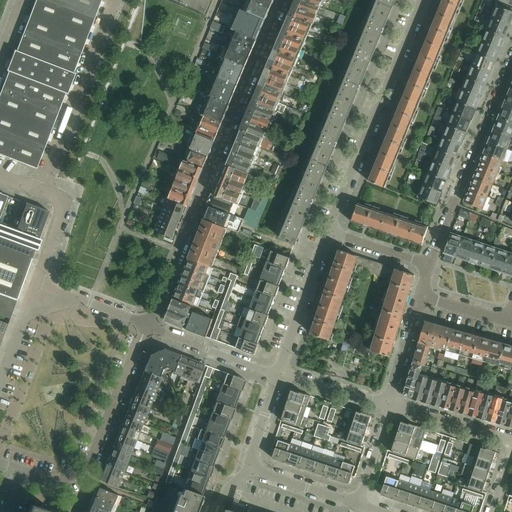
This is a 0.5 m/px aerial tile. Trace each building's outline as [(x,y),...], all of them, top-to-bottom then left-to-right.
[(73,73),(87,36),(101,0),(36,0),(16,52),(14,51),(6,71),(8,72),(0,93),(0,155),(36,169),(58,113),(65,94),(67,95),(75,74),(73,73)] [(270,9),(250,0),(245,0),(245,3),(247,3),(244,10),(266,20),(270,9)] [(250,0),(270,9),(274,0),(250,0)] [(300,0),(296,0),(294,6),(317,15),(320,7),(300,0)] [(378,0),(375,9),(390,15),(395,0),(378,0)] [(441,0),(436,14),(453,21),(459,7),(462,0),(441,0)] [(289,16),(312,23),(313,23),(317,15),(294,6),(289,16)] [(511,12),(497,6),(492,19),(510,26),(511,22),(511,12)] [(266,20),(244,10),(241,8),(236,18),(261,30),(266,20)] [(375,9),(363,38),(378,44),(382,33),(383,33),(385,29),(384,29),(390,15),(375,9)] [(430,28),(424,42),(442,49),(448,35),(453,21),(436,14),(430,28)] [(340,15),(337,23),(343,25),(346,17),(340,15)] [(289,16),(286,23),(308,32),(312,23),(289,16)] [(261,30),(236,18),(232,29),(235,30),(257,40),(261,30)] [(510,26),(492,19),(487,31),(505,39),(510,26)] [(286,23),(283,31),(305,40),(308,32),(286,23)] [(257,40),(235,30),(231,39),(254,49),(257,40)] [(283,31),(279,40),(301,49),(305,40),(283,31)] [(505,39),(487,31),(482,43),(500,51),(505,39)] [(470,32),(470,33),(468,38),(473,40),(476,41),(478,35),(470,32)] [(363,38),(351,66),(366,72),(378,44),(363,38)] [(254,49),(231,39),(228,48),(250,58),(254,49)] [(279,40),(275,49),(297,59),(301,49),(279,40)] [(419,55),(413,69),(431,77),(436,63),(442,49),(424,42),(419,55)] [(500,51),(482,43),(477,55),(496,63),(500,51)] [(250,58),(228,48),(224,57),(225,58),(246,66),(250,58)] [(275,49),(271,58),(294,67),(297,59),(275,49)] [(496,63),(477,55),(472,66),(491,74),(496,63)] [(246,66),(225,58),(221,67),(242,76),(246,66)] [(271,58),(268,66),(290,75),(294,67),(271,58)] [(268,66),(264,75),(286,84),(290,75),(268,66)] [(351,66),(339,95),(354,101),(359,90),(360,90),(362,86),(361,86),(366,72),(351,66)] [(491,74),(472,66),(467,78),(486,86),(491,74)] [(242,76),(221,67),(217,76),(239,85),(242,76)] [(407,83),(401,97),(419,105),(425,91),(431,77),(413,69),(407,83)] [(264,75),(260,84),(283,93),(286,84),(264,75)] [(239,85),(217,76),(213,86),(235,95),(239,85)] [(486,86),(467,78),(463,90),(481,98),(486,86)] [(313,95),(316,86),(313,85),(308,83),(305,92),(313,95)] [(260,84),(257,93),(279,102),(283,93),(260,84)] [(235,95),(213,86),(210,95),(231,103),(235,95)] [(481,98),(463,90),(458,102),(476,110),(481,98)] [(257,93),(253,102),(275,112),(279,102),(257,93)] [(499,118),(511,123),(511,94),(509,94),(504,106),(499,118)] [(231,103),(210,95),(205,105),(227,114),(231,103)] [(339,95),(328,124),(343,130),(354,101),(339,95)] [(396,111),(390,125),(408,132),(414,118),(419,105),(401,97),(396,111)] [(253,102),(249,111),(271,120),(273,114),(275,116),(277,112),(275,112),(253,102)] [(305,112),(308,105),(300,102),(297,109),(305,112)] [(476,110),(458,102),(453,114),(471,122),(476,110)] [(223,123),(227,114),(205,105),(202,113),(201,115),(204,116),(223,123)] [(249,111),(245,120),(267,129),(269,123),(272,125),(273,121),(271,120),(249,111)] [(218,134),(223,123),(204,116),(201,115),(197,113),(193,124),(200,126),(218,134)] [(471,122),(453,114),(448,126),(466,133),(471,122)] [(511,123),(499,118),(494,130),(511,137),(511,123)] [(245,120),(241,130),(263,138),(265,133),(268,134),(270,130),(267,129),(245,120)] [(218,134),(200,126),(193,124),(190,123),(187,130),(194,133),(215,142),(218,134)] [(328,124),(316,152),(331,159),(336,147),(337,147),(338,143),(337,143),(343,130),(328,124)] [(384,139),(379,153),(397,160),(402,146),(408,132),(390,125),(384,139)] [(466,133),(448,126),(443,137),(462,145),(466,133)] [(209,156),(215,142),(194,133),(187,130),(186,133),(191,135),(193,136),(190,144),(188,143),(186,146),(193,149),(209,156)] [(241,130),(238,138),(259,147),(263,138),(241,130)] [(511,137),(494,130),(489,142),(507,150),(511,138),(511,137)] [(271,141),(281,146),(283,140),(273,136),(271,141)] [(462,145),(443,137),(438,149),(457,157),(462,145)] [(238,138),(234,147),(256,156),(259,147),(238,138)] [(502,162),(507,150),(489,142),(484,154),(502,162)] [(234,147),(230,156),(252,165),(256,156),(234,147)] [(209,156),(193,149),(190,155),(188,155),(185,161),(204,169),(209,156)] [(457,157),(438,149),(433,161),(452,169),(457,157)] [(316,152),(304,181),(319,187),(331,159),(316,152)] [(160,153),(157,160),(167,164),(170,157),(160,153)] [(373,166),(367,180),(385,188),(391,174),(397,160),(379,153),(373,166)] [(507,164),(502,162),(484,154),(479,166),(474,178),(493,186),(498,174),(502,176),(507,164)] [(230,156),(227,165),(249,174),(252,165),(230,156)] [(204,169),(185,161),(181,170),(200,178),(204,169)] [(452,169),(433,161),(428,173),(447,181),(452,169)] [(227,165),(222,175),(245,184),(249,174),(227,165)] [(200,178),(181,170),(177,179),(196,187),(200,178)] [(279,176),(276,174),(264,170),(262,174),(274,178),(272,183),(276,184),(279,176)] [(447,181),(428,173),(423,185),(442,193),(447,181)] [(222,175),(218,185),(241,195),(245,184),(222,175)] [(469,191),(464,202),(483,210),(488,198),(493,186),(474,178),(469,191)] [(196,187),(177,179),(174,189),(192,196),(196,187)] [(144,180),(142,186),(150,189),(152,183),(144,180)] [(304,181),(292,210),(307,216),(312,204),(313,204),(315,200),(314,200),(319,187),(304,181)] [(218,185),(214,196),(233,203),(236,205),(241,195),(218,185)] [(442,193),(423,185),(419,197),(437,205),(442,193)] [(192,196),(174,189),(170,199),(186,206),(188,207),(192,196)] [(0,247),(0,217),(7,197),(0,194),(0,295),(16,301),(32,259),(0,247)] [(207,206),(210,207),(228,215),(228,214),(233,203),(214,196),(211,195),(207,206)] [(137,197),(134,204),(135,204),(140,206),(143,199),(137,197)] [(186,206),(170,199),(169,200),(168,199),(164,208),(182,215),(186,206)] [(0,247),(32,259),(49,212),(26,204),(16,231),(0,225),(0,247)] [(372,209),(358,204),(352,222),(366,227),(372,209)] [(210,207),(205,218),(227,228),(238,232),(243,221),(228,214),(228,215),(210,207)] [(182,215),(164,208),(161,215),(179,222),(182,215)] [(386,213),(372,209),(366,227),(380,232),(386,213)] [(459,215),(469,220),(472,213),(461,209),(459,215)] [(292,210),(280,239),(295,245),(307,216),(292,210)] [(400,218),(386,213),(380,232),(394,236),(400,218)] [(179,222),(161,215),(158,223),(176,230),(179,222)] [(205,218),(196,239),(219,248),(227,228),(205,218)] [(415,223),(400,218),(394,236),(408,241),(415,223)] [(491,228),(493,222),(483,218),(481,225),(491,228)] [(176,230),(158,223),(155,231),(173,238),(176,230)] [(428,228),(415,223),(408,241),(422,246),(428,228)] [(511,230),(505,227),(503,234),(511,236),(511,230)] [(464,238),(451,234),(445,253),(457,258),(464,238)] [(475,242),(464,238),(457,258),(469,261),(475,242)] [(211,267),(219,248),(196,239),(188,258),(189,259),(204,264),(211,267)] [(487,246),(475,242),(469,261),(480,265),(487,246)] [(255,245),(245,274),(248,276),(259,247),(255,245)] [(499,250),(487,246),(480,265),(492,269),(499,250)] [(511,254),(499,250),(492,269),(504,273),(511,254)] [(272,251),(268,262),(287,269),(290,258),(272,251)] [(339,251),(335,264),(330,278),(349,285),(354,269),(357,257),(339,251)] [(370,261),(357,257),(354,269),(371,274),(373,264),(370,263),(370,261)] [(214,269),(189,259),(186,267),(211,277),(214,269)] [(287,269),(268,262),(264,271),(282,278),(286,269),(287,269)] [(396,270),(384,266),(383,268),(379,266),(376,276),(393,281),(396,270)] [(211,277),(186,267),(183,274),(208,284),(211,277)] [(415,276),(396,270),(393,281),(388,298),(407,303),(415,276)] [(282,278),(264,271),(261,281),(280,288),(280,287),(279,287),(282,278)] [(208,284),(183,274),(180,281),(205,291),(208,284)] [(231,274),(229,280),(232,281),(210,339),(217,341),(221,330),(219,329),(238,276),(231,274)] [(349,285),(330,278),(320,306),(341,313),(349,285)] [(205,291),(180,281),(177,289),(202,299),(205,291)] [(280,288),(261,281),(257,290),(276,297),(280,288)] [(202,299),(177,289),(174,297),(199,307),(202,299)] [(276,297),(257,290),(254,300),(272,307),(275,298),(276,298),(276,297)] [(0,315),(10,319),(16,301),(0,295),(0,315)] [(407,303),(388,298),(380,325),(398,330),(407,303)] [(191,306),(173,299),(169,309),(187,317),(189,311),(191,306)] [(272,307),(254,300),(250,310),(269,317),(269,316),(268,316),(272,307)] [(341,313),(320,306),(311,334),(326,339),(332,340),(341,313)] [(169,309),(165,318),(167,322),(182,328),(187,317),(169,309)] [(250,310),(247,319),(265,326),(265,327),(269,317),(250,310)] [(200,316),(189,311),(187,317),(182,328),(194,333),(200,316)] [(213,321),(200,316),(194,333),(206,338),(213,321)] [(247,319),(241,316),(237,327),(243,329),(261,336),(264,328),(265,328),(265,327),(265,326),(247,319)] [(451,330),(426,322),(420,342),(435,347),(446,350),(451,330)] [(398,330),(380,325),(372,352),(390,357),(398,330)] [(243,329),(240,338),(258,345),(258,344),(261,336),(243,329)] [(478,337),(465,333),(451,330),(446,350),(445,351),(472,359),(478,337)] [(505,345),(492,341),(478,337),(472,359),(499,366),(505,345)] [(258,345),(240,338),(236,348),(255,355),(259,345),(258,344),(258,345)] [(344,342),(338,364),(351,367),(357,346),(344,342)] [(420,342),(414,362),(423,365),(426,366),(430,350),(434,351),(435,347),(420,342)] [(511,346),(505,345),(499,366),(511,369),(511,346)] [(173,371),(179,355),(164,349),(163,350),(151,355),(150,355),(144,370),(160,376),(163,370),(166,368),(170,370),(168,374),(170,379),(172,373),(173,371)] [(181,377),(188,359),(179,355),(173,371),(172,373),(181,377)] [(197,362),(188,359),(181,377),(189,380),(197,362)] [(205,366),(197,362),(189,380),(199,384),(205,366)] [(404,394),(406,398),(413,400),(420,376),(423,365),(414,362),(404,394)] [(422,402),(429,378),(430,374),(425,373),(427,366),(426,366),(423,365),(420,376),(413,400),(422,402)] [(208,367),(165,483),(170,484),(213,369),(208,367)] [(159,385),(162,377),(160,376),(144,370),(141,378),(159,385)] [(246,381),(227,374),(223,384),(241,391),(242,391),(246,381)] [(155,393),(159,385),(141,378),(138,386),(155,393)] [(431,405),(438,381),(429,378),(422,402),(431,405)] [(485,382),(478,380),(475,390),(483,392),(485,382)] [(438,381),(431,405),(440,408),(447,384),(438,381)] [(447,384),(440,408),(450,410),(456,387),(451,386),(451,383),(447,382),(447,384)] [(241,391),(223,384),(219,394),(237,400),(241,391)] [(457,384),(456,387),(450,410),(459,413),(465,390),(461,388),(461,386),(457,384)] [(152,401),(155,393),(138,386),(135,394),(152,401)] [(465,390),(459,413),(468,415),(475,392),(470,391),(471,388),(466,387),(465,390)] [(291,391),(288,401),(307,407),(311,397),(300,393),(300,394),(291,391)] [(475,392),(468,415),(477,418),(484,394),(475,391),(475,392)] [(149,409),(152,401),(135,394),(131,402),(149,409)] [(237,400),(219,394),(216,403),(235,410),(235,409),(234,409),(237,400)] [(484,394),(477,418),(487,421),(494,396),(484,394)] [(494,396),(487,421),(496,423),(503,399),(494,396)] [(503,398),(503,399),(496,423),(505,426),(511,403),(507,401),(507,399),(503,398)] [(307,407),(288,401),(285,411),(304,417),(307,407)] [(327,414),(329,408),(330,403),(325,401),(322,412),(327,414)] [(146,417),(149,409),(131,402),(128,409),(146,417)] [(235,410),(216,403),(212,413),(231,420),(235,410)] [(143,424),(146,417),(128,409),(125,417),(143,424)] [(353,410),(349,421),(368,427),(372,416),(362,413),(353,410)] [(304,417),(285,411),(282,421),(300,427),(304,417)] [(231,420),(212,413),(209,422),(227,429),(230,420),(231,420)] [(140,433),(143,424),(125,417),(122,425),(140,433)] [(368,427),(349,421),(346,430),(365,437),(368,427)] [(227,429),(209,422),(205,432),(224,439),(224,438),(223,438),(227,429)] [(402,422),(398,432),(423,440),(426,430),(410,424),(410,425),(402,422)] [(318,424),(316,431),(321,433),(322,433),(324,426),(318,424)] [(136,441),(140,433),(122,425),(119,434),(136,441)] [(324,426),(322,433),(326,435),(328,435),(330,428),(324,426)] [(365,437),(346,430),(343,440),(362,447),(365,437)] [(224,439),(205,432),(202,441),(221,448),(224,439)] [(423,440),(398,432),(395,442),(420,450),(423,440)] [(133,449),(136,441),(119,434),(115,441),(133,449)] [(130,456),(133,449),(115,441),(112,449),(130,456)] [(221,448),(202,441),(198,451),(216,458),(219,448),(220,449),(221,448)] [(273,459),(284,463),(290,444),(279,441),(273,459)] [(170,452),(172,445),(165,442),(162,449),(170,452)] [(420,450),(395,442),(392,452),(416,460),(420,450)] [(290,444),(284,463),(295,466),(301,448),(290,444)] [(477,447),(474,457),(493,463),(496,452),(486,449),(486,450),(477,447)] [(301,448),(295,466),(306,470),(312,452),(301,448)] [(127,464),(130,456),(112,449),(109,457),(127,464)] [(216,458),(198,451),(194,461),(213,468),(214,467),(213,467),(216,458)] [(312,452),(306,470),(316,473),(322,455),(312,452)] [(322,455),(316,473),(327,477),(333,459),(322,455)] [(124,472),(127,464),(109,457),(106,465),(124,472)] [(474,457),(471,466),(490,473),(493,463),(474,457)] [(344,462),(333,459),(327,477),(338,481),(344,462)] [(163,470),(165,464),(156,460),(154,466),(163,470)] [(213,468),(194,461),(191,470),(210,477),(213,468)] [(355,466),(344,462),(338,481),(349,484),(355,466)] [(424,473),(426,463),(419,462),(417,472),(424,473)] [(471,466),(465,464),(461,475),(467,477),(467,476),(486,482),(490,473),(471,466)] [(120,480),(124,472),(106,465),(103,473),(120,480)] [(210,477),(191,470),(187,480),(205,487),(209,477),(210,478),(210,477)] [(117,488),(120,480),(103,473),(99,481),(117,488)] [(486,482),(467,476),(467,477),(464,486),(483,493),(486,482)] [(381,495),(392,499),(398,481),(387,477),(381,495)] [(205,487),(187,480),(184,489),(202,496),(205,487)] [(409,484),(398,481),(392,499),(403,503),(409,484)] [(420,488),(409,484),(403,503),(414,506),(420,488)] [(97,487),(93,496),(116,505),(119,496),(97,487)] [(431,492),(420,488),(414,506),(425,510),(431,492)] [(196,511),(202,496),(184,489),(175,511),(196,511)] [(436,511),(442,495),(431,492),(425,510),(431,511),(436,511)] [(448,511),(452,499),(442,495),(436,511),(448,511)] [(93,496),(90,505),(108,511),(112,511),(116,505),(93,496)] [(151,511),(168,511),(172,503),(157,497),(151,511)] [(460,511),(463,502),(452,499),(448,511),(460,511)] [(472,511),(475,506),(463,502),(460,511),(472,511)]
